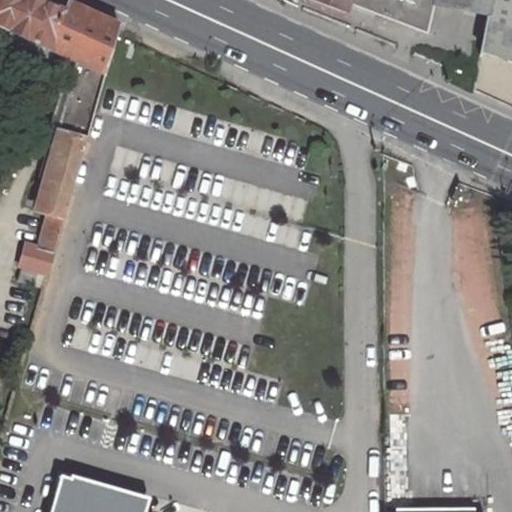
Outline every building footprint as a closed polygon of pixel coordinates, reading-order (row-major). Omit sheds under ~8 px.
[(48,0),(0,0),(0,26),(6,30),(4,39),(63,66),(46,129),(54,132),(33,207),(47,211),(36,248),(22,244),(11,279),(43,290),(115,36),(118,24),(66,0),(65,0),(62,6),(48,0)] [(349,0),(307,0),(304,9),(341,24),(349,3),(349,0)] [(437,0),(349,0),(349,3),(429,34),(436,4),(437,0)] [(437,0),(436,4),(488,14),(490,0),(437,0)] [(482,49),(511,58),(511,0),(490,0),(488,14),(482,49)] [(464,52),(472,17),(457,13),(454,25),(440,22),(435,46),(464,52)] [(145,511),(126,506),(130,494),(62,475),(51,511),(145,511)]
